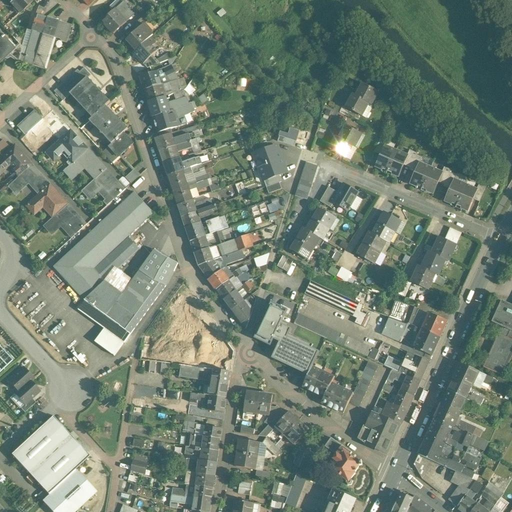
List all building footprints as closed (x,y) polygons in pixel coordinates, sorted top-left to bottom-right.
[(33,0),(7,0),(20,13),(34,1),(33,0)] [(121,2),(119,0),(116,0),(109,7),(113,11),(121,2)] [(136,14),(124,1),(115,10),(127,22),(136,14)] [(127,22),(115,10),(102,21),(114,34),(127,22)] [(32,31),(25,56),(20,55),(18,62),(32,66),(35,55),(46,18),(35,15),(31,31),(32,31)] [(144,16),(132,26),(136,31),(144,24),(144,23),(145,25),(149,21),(144,16)] [(71,26),(46,18),(35,55),(46,58),(43,69),(45,70),(55,38),(59,39),(60,42),(66,43),(71,26)] [(136,31),(126,40),(136,51),(150,38),(154,35),(144,24),(136,31)] [(14,49),(0,33),(0,63),(9,55),(18,62),(20,55),(22,48),(19,44),(14,49)] [(136,51),(133,53),(143,64),(153,56),(157,51),(152,46),(155,43),(150,38),(136,51)] [(46,58),(35,55),(32,66),(43,69),(46,58)] [(153,56),(143,64),(148,69),(160,64),(153,56)] [(171,65),(164,69),(167,76),(176,74),(171,65)] [(77,70),(54,91),(63,100),(70,93),(88,77),(91,74),(84,67),(79,72),(77,70)] [(164,69),(161,70),(159,71),(157,72),(159,79),(167,76),(164,69)] [(157,72),(141,78),(145,90),(161,85),(159,79),(157,72)] [(159,79),(161,85),(162,85),(177,80),(179,80),(176,74),(167,76),(159,79)] [(88,77),(70,93),(93,118),(106,106),(111,102),(88,77)] [(171,85),(178,83),(177,80),(162,85),(166,97),(174,94),(171,85)] [(171,85),(174,94),(181,92),(178,83),(171,85)] [(378,92),(363,84),(362,84),(363,84),(356,96),(356,97),(368,103),(371,105),(370,104),(377,92),(377,93),(378,92)] [(161,85),(145,90),(149,102),(166,97),(162,85),(161,85)] [(326,87),(320,85),(316,95),(323,97),(326,87)] [(181,92),(174,94),(177,102),(183,100),(183,99),(181,92)] [(177,102),(174,94),(166,97),(170,112),(173,111),(190,104),(188,97),(183,99),(183,100),(177,102)] [(356,96),(353,94),(353,95),(346,107),(361,116),(361,115),(368,103),(356,97),(356,96)] [(166,97),(149,102),(153,117),(170,112),(166,97)] [(170,112),(153,117),(158,133),(178,127),(176,118),(184,115),(184,116),(195,111),(192,103),(190,104),(173,111),(170,112)] [(128,129),(106,106),(93,118),(90,121),(101,133),(101,134),(102,135),(103,135),(112,144),(122,135),(128,129)] [(43,119),(34,110),(30,114),(38,124),(43,119)] [(34,128),(31,130),(37,137),(48,127),(59,140),(69,132),(71,130),(65,123),(63,125),(51,112),(43,119),(38,124),(34,128)] [(38,124),(30,114),(25,118),(34,128),(38,124)] [(34,128),(25,118),(21,122),(29,132),(31,130),(34,128)] [(29,132),(21,122),(16,127),(25,136),(29,132)] [(361,134),(346,126),(345,126),(346,127),(339,138),(339,139),(351,145),(351,146),(354,147),(353,146),(360,135),(361,135),(361,134)] [(194,128),(179,132),(181,136),(192,132),(192,133),(195,132),(194,128)] [(300,130),(292,130),(289,134),(289,141),(300,142),(300,130)] [(81,145),(69,132),(59,140),(48,150),(54,157),(65,147),(77,160),(87,152),(89,150),(83,143),(81,145)] [(192,132),(181,136),(181,137),(174,140),(172,134),(155,139),(159,152),(176,146),(190,142),(194,140),(192,133),(192,132)] [(112,144),(110,146),(119,156),(132,145),(122,135),(112,144)] [(339,138),(336,137),(335,137),(336,137),(329,149),(344,158),(345,158),(344,157),(351,146),(351,145),(339,139),(339,138)] [(381,138),(375,152),(381,155),(385,146),(388,141),(381,138)] [(190,142),(183,144),(186,150),(188,156),(194,154),(190,142)] [(267,142),(252,147),(254,154),(269,148),(267,142)] [(176,146),(178,153),(186,150),(183,144),(176,146)] [(254,154),(252,154),(262,181),(264,181),(279,175),(288,172),(278,145),(269,148),(254,154)] [(119,156),(110,146),(103,153),(112,163),(119,156)] [(176,146),(160,152),(164,164),(180,158),(178,153),(176,146)] [(385,146),(381,155),(376,168),(382,171),(383,169),(388,171),(396,151),(385,146)] [(24,161),(12,147),(2,157),(0,158),(0,170),(9,162),(21,175),(31,166),(31,167),(33,165),(26,158),(24,161)] [(410,150),(408,156),(407,155),(404,165),(410,168),(416,155),(417,153),(410,150)] [(407,155),(396,151),(388,171),(393,173),(392,175),(399,178),(404,165),(407,155)] [(99,164),(87,152),(77,160),(66,170),(72,176),(83,166),(95,180),(96,180),(105,171),(107,169),(101,163),(99,164)] [(194,154),(188,156),(192,168),(198,166),(194,154)] [(416,155),(410,168),(409,170),(415,173),(420,163),(422,158),(416,155)] [(180,158),(184,171),(191,168),(192,168),(188,156),(180,158)] [(180,158),(164,164),(168,176),(183,171),(184,171),(180,158)] [(318,167),(306,163),(304,169),(316,172),(318,167)] [(420,163),(415,173),(410,185),(417,188),(417,186),(422,188),(431,168),(420,163)] [(31,167),(31,166),(21,175),(10,185),(16,192),(27,182),(39,195),(49,186),(51,185),(39,172),(37,173),(31,167)] [(204,181),(198,166),(192,168),(191,168),(196,184),(204,181)] [(444,167),(442,172),(443,173),(439,182),(445,185),(450,172),(451,170),(444,167)] [(183,171),(188,186),(196,184),(191,168),(184,171),(183,171)] [(442,172),(431,168),(422,188),(427,190),(427,192),(433,195),(439,182),(443,173),(442,172)] [(135,169),(125,178),(131,184),(141,175),(135,169)] [(316,172),(304,169),(303,174),(314,178),(316,172)] [(116,184),(105,171),(96,180),(95,180),(84,190),(91,196),(101,186),(114,200),(125,189),(118,182),(116,184)] [(183,171),(168,176),(173,192),(188,186),(183,171)] [(450,172),(445,185),(444,187),(450,190),(454,180),(455,180),(457,175),(450,172)] [(314,178),(303,174),(301,179),(312,183),(314,178)] [(279,175),(264,181),(266,187),(279,183),(281,182),(279,175)] [(217,176),(204,181),(206,188),(210,186),(212,192),(222,189),(217,176)] [(312,183),(301,179),(299,185),(310,189),(312,183)] [(455,180),(454,180),(450,190),(445,202),(451,205),(452,203),(457,205),(466,185),(455,180)] [(204,181),(196,184),(199,191),(201,196),(208,194),(212,192),(210,186),(206,188),(204,181)] [(279,183),(266,187),(269,194),(282,189),(279,183)] [(358,192),(344,184),(339,193),(333,203),(347,211),(358,192)] [(486,187),(479,184),(477,189),(477,190),(473,199),(479,202),(486,187)] [(310,189),(299,185),(297,190),(309,194),(310,189)] [(477,189),(466,185),(457,205),(462,208),(461,209),(468,212),(473,199),(477,190),(477,189)] [(49,186),(39,195),(28,205),(35,212),(43,205),(54,217),(55,217),(66,206),(67,207),(69,205),(57,192),(55,193),(49,186)] [(188,186),(173,192),(178,206),(193,200),(190,191),(188,186)] [(328,187),(320,202),(331,208),(333,203),(339,193),(328,187)] [(309,194),(297,190),(295,196),(307,200),(309,194)] [(119,207),(74,249),(93,269),(153,213),(134,193),(119,207)] [(208,194),(201,196),(202,201),(205,209),(213,207),(208,194)] [(193,200),(178,206),(182,217),(197,212),(194,203),(193,200)] [(197,212),(205,209),(202,201),(194,203),(197,212)] [(67,207),(66,206),(55,217),(54,217),(46,225),(52,231),(63,221),(75,235),(87,225),(81,218),(79,220),(67,207)] [(197,212),(182,217),(186,229),(201,223),(200,219),(201,218),(201,219),(218,213),(216,207),(217,207),(216,206),(215,206),(213,207),(205,209),(197,212)] [(160,209),(151,218),(158,226),(164,221),(160,209)] [(337,219),(319,209),(313,220),(330,230),(337,219)] [(402,222),(384,212),(384,213),(378,224),(396,233),(402,222)] [(217,219),(209,222),(214,234),(221,231),(217,219)] [(257,223),(259,229),(268,226),(267,220),(257,223)] [(330,230),(313,220),(307,230),(321,239),(324,241),(330,230)] [(213,234),(214,234),(209,222),(201,224),(206,237),(213,234)] [(201,223),(186,229),(190,242),(206,237),(201,224),(201,223)] [(396,233),(378,224),(373,234),(373,235),(387,242),(387,243),(390,244),(396,233)] [(307,230),(303,228),(303,229),(297,239),(314,250),(321,239),(307,230)] [(214,234),(213,234),(215,239),(217,246),(225,243),(221,231),(214,234)] [(387,242),(373,235),(373,234),(369,232),(363,244),(381,253),(387,243),(387,242)] [(225,243),(217,246),(220,252),(222,258),(235,253),(253,247),(249,235),(225,243)] [(206,237),(190,242),(195,254),(210,248),(207,241),(206,237)] [(129,238),(94,270),(105,281),(118,269),(139,250),(129,238)] [(457,246),(439,238),(432,254),(446,260),(449,262),(449,261),(456,246),(457,246)] [(314,250),(297,239),(291,250),(291,249),(290,250),(308,260),(314,250)] [(381,253),(363,244),(358,254),(357,254),(357,255),(375,264),(381,253)] [(210,248),(195,254),(199,266),(214,260),(212,255),(210,248)] [(123,295),(105,281),(104,282),(93,269),(74,249),(54,267),(84,300),(95,308),(111,320),(120,326),(120,327),(131,334),(147,312),(123,295)] [(133,280),(123,295),(147,312),(166,286),(151,279),(162,256),(154,250),(133,280)] [(220,252),(212,255),(214,260),(222,258),(220,252)] [(446,260),(432,254),(429,252),(428,252),(429,253),(422,268),(435,274),(435,275),(439,276),(446,260)] [(235,253),(222,258),(225,266),(238,261),(235,253)] [(269,254),(254,259),(257,268),(266,265),(269,254)] [(178,264),(162,256),(151,279),(166,286),(173,271),(174,271),(178,264)] [(288,259),(283,256),(277,267),(282,269),(288,259)] [(288,259),(282,269),(287,272),(293,262),(288,259)] [(214,260),(199,266),(209,280),(221,271),(214,260)] [(435,274),(422,268),(418,266),(418,267),(412,282),(411,282),(411,283),(428,291),(429,290),(428,290),(435,275),(435,274)] [(221,271),(209,280),(216,290),(229,281),(235,277),(232,274),(227,268),(225,268),(222,271),(221,271)] [(351,283),(355,275),(339,268),(335,276),(351,283)] [(133,280),(118,269),(105,281),(123,295),(133,280)] [(239,269),(232,274),(235,277),(236,278),(243,274),(239,269)] [(243,274),(236,278),(242,286),(249,282),(243,274)] [(358,311),(361,304),(308,280),(302,294),(354,317),(352,322),(363,328),(368,316),(358,311)] [(229,281),(216,290),(224,300),(236,291),(229,281)] [(249,282),(242,286),(247,293),(254,288),(249,282)] [(236,291),(224,300),(232,310),(244,301),(236,291)] [(266,291),(263,300),(269,301),(271,293),(266,291)] [(244,301),(232,310),(246,329),(249,321),(252,312),(244,301)] [(511,305),(502,301),(492,323),(503,328),(500,335),(511,340),(511,305)] [(309,376),(313,368),(320,352),(312,348),(313,345),(289,334),(291,330),(287,328),(288,326),(282,323),(288,310),(271,302),(254,339),(271,347),(274,340),(279,343),(271,359),(309,376)] [(411,308),(395,302),(392,311),(407,317),(411,308)] [(418,310),(411,307),(407,317),(405,323),(407,324),(412,326),(417,314),(418,310)] [(407,317),(392,311),(390,318),(405,323),(407,317)] [(379,351),(297,313),(294,324),(374,362),(379,351)] [(422,329),(427,318),(417,314),(412,326),(422,329)] [(447,322),(429,314),(427,318),(422,329),(440,338),(447,322)] [(111,320),(95,342),(114,356),(131,334),(120,327),(120,326),(111,320)] [(414,348),(422,329),(412,326),(407,324),(403,338),(414,348)] [(414,348),(413,349),(432,357),(440,338),(422,329),(414,348)] [(499,334),(484,367),(503,376),(504,376),(502,375),(511,353),(511,340),(500,335),(499,334)] [(408,354),(391,346),(388,352),(402,360),(400,365),(402,366),(399,373),(407,377),(420,383),(429,362),(408,353),(408,354)] [(399,366),(387,360),(384,366),(392,370),(396,372),(399,366)] [(378,367),(368,362),(366,367),(376,372),(378,367)] [(479,372),(460,364),(454,379),(472,387),(473,385),(477,377),(479,372)] [(198,368),(190,367),(188,378),(196,379),(198,368)] [(376,372),(366,367),(363,372),(374,377),(376,372)] [(23,368),(9,381),(18,391),(18,392),(30,382),(32,379),(23,368)] [(213,371),(198,368),(196,379),(212,381),(213,371)] [(323,372),(313,368),(309,376),(306,381),(303,387),(314,392),(323,372)] [(230,373),(214,370),(213,371),(212,381),(229,384),(230,373)] [(404,384),(407,377),(399,373),(396,372),(392,370),(387,381),(393,384),(395,380),(404,384)] [(334,378),(323,372),(314,392),(324,397),(325,397),(331,383),(332,384),(334,378)] [(374,377),(363,372),(361,378),(371,382),(374,377)] [(479,372),(477,377),(480,381),(483,383),(490,386),(493,378),(479,372)] [(420,383),(407,377),(404,384),(401,391),(413,397),(420,383)] [(483,383),(480,381),(477,377),(473,385),(481,388),(483,383)] [(371,382),(361,378),(359,383),(369,387),(371,382)] [(472,387),(454,379),(448,391),(466,400),(468,396),(472,387)] [(229,384),(212,381),(211,387),(210,396),(226,398),(227,398),(229,384)] [(30,382),(18,392),(18,391),(10,398),(11,398),(15,394),(24,404),(25,405),(31,398),(39,392),(30,382)] [(332,384),(331,383),(325,397),(324,397),(322,403),(333,409),(342,389),(332,384)] [(369,387),(359,383),(356,388),(366,393),(369,387)] [(396,389),(385,384),(383,389),(394,395),(396,389)] [(366,393),(356,388),(354,393),(364,398),(366,393)] [(342,389),(333,409),(344,414),(349,403),(351,398),(353,394),(342,389)] [(401,391),(396,389),(394,395),(391,400),(389,403),(407,411),(413,397),(401,391)] [(466,400),(448,391),(441,405),(460,414),(465,402),(466,400)] [(260,394),(247,392),(244,412),(257,414),(260,394)] [(204,395),(191,393),(190,402),(197,403),(197,400),(206,402),(206,398),(209,399),(209,396),(204,395)] [(364,398),(354,393),(353,394),(351,398),(361,403),(364,398)] [(272,396),(260,394),(257,414),(269,416),(271,407),(272,396)] [(474,394),(468,396),(466,400),(481,406),(484,399),(474,394)] [(210,396),(209,396),(209,399),(207,410),(224,413),(226,398),(210,396)] [(31,398),(25,405),(24,404),(20,408),(24,413),(35,403),(31,398)] [(361,403),(351,398),(349,403),(359,408),(361,403)] [(481,406),(466,400),(465,402),(467,408),(477,413),(481,406)] [(389,403),(385,412),(383,417),(391,420),(401,425),(407,411),(389,403)] [(460,414),(441,405),(435,419),(453,427),(455,424),(460,414)] [(275,407),(271,407),(269,416),(264,423),(269,425),(282,411),(277,406),(275,407)] [(385,412),(375,407),(372,412),(379,415),(383,417),(385,412)] [(282,411),(269,425),(274,429),(275,428),(275,427),(286,415),(282,411)] [(299,421),(289,412),(286,415),(275,427),(275,428),(284,436),(299,421)] [(388,427),(376,422),(379,415),(372,412),(365,427),(373,430),(369,438),(369,439),(366,445),(386,454),(397,431),(388,427)] [(383,417),(379,415),(376,422),(388,427),(391,420),(383,417)] [(52,417),(11,455),(48,495),(75,470),(89,457),(52,417)] [(453,427),(435,419),(427,436),(446,444),(450,435),(453,427)] [(299,421),(284,436),(294,445),(309,430),(299,421)] [(187,434),(195,436),(197,424),(197,423),(189,422),(187,434)] [(471,426),(461,422),(455,424),(453,427),(463,431),(468,433),(471,426)] [(204,437),(205,427),(205,426),(197,424),(195,436),(204,437)] [(269,425),(259,436),(266,437),(274,429),(269,425)] [(373,430),(365,427),(364,426),(358,439),(366,445),(369,439),(369,438),(373,430)] [(222,429),(205,427),(204,437),(220,440),(222,429)] [(468,433),(463,431),(457,443),(458,443),(467,448),(473,435),(468,433)] [(185,446),(194,448),(195,436),(187,434),(185,446)] [(439,458),(442,458),(443,456),(450,459),(455,449),(458,443),(457,443),(451,440),(453,436),(450,435),(446,444),(439,458)] [(195,436),(194,448),(202,449),(204,437),(195,436)] [(450,459),(443,456),(442,458),(439,458),(446,444),(427,436),(419,455),(446,467),(450,459)] [(220,440),(204,437),(202,449),(219,452),(220,440)] [(281,452),(266,438),(261,443),(263,444),(267,447),(277,457),(281,452)] [(331,438),(325,447),(336,455),(342,446),(331,438)] [(259,443),(240,440),(238,453),(257,457),(259,443)] [(192,456),(194,448),(185,446),(184,455),(192,456)] [(352,453),(342,446),(336,455),(332,461),(334,463),(330,469),(346,480),(345,483),(348,485),(351,485),(353,481),(351,479),(355,474),(354,473),(359,466),(362,465),(361,461),(358,462),(350,456),(352,453)] [(336,455),(325,447),(316,459),(330,469),(334,463),(332,461),(336,455)] [(201,455),(202,449),(194,448),(192,456),(198,457),(199,454),(201,455)] [(219,452),(202,449),(201,455),(200,461),(217,464),(219,452)] [(450,459),(446,467),(456,472),(458,467),(465,453),(455,449),(450,459)] [(299,450),(294,463),(299,468),(305,453),(299,450)] [(257,457),(238,453),(236,467),(255,470),(257,457)] [(465,453),(458,467),(463,469),(464,466),(465,466),(467,462),(477,467),(480,460),(465,453)] [(187,459),(186,472),(187,472),(198,474),(200,461),(187,459)] [(148,464),(133,460),(131,471),(145,475),(148,464)] [(217,464),(200,461),(198,474),(215,476),(217,464)] [(478,467),(477,467),(467,462),(465,466),(464,466),(463,469),(458,467),(456,472),(473,480),(478,467)] [(430,469),(415,463),(414,465),(422,479),(430,469)] [(481,478),(489,483),(494,473),(486,469),(481,478)] [(75,470),(48,495),(64,511),(75,511),(96,492),(75,470)] [(198,474),(187,472),(186,477),(187,477),(186,485),(196,486),(213,488),(215,476),(198,474)] [(473,480),(456,472),(451,481),(459,486),(448,500),(457,507),(466,496),(466,495),(468,493),(470,489),(476,481),(473,480)] [(140,478),(130,475),(128,481),(138,483),(140,478)] [(297,475),(285,504),(295,508),(307,479),(297,475)] [(123,481),(121,488),(138,492),(140,486),(123,481)] [(482,486),(476,481),(470,489),(476,493),(477,494),(482,486)] [(238,490),(250,491),(251,483),(238,482),(238,490)] [(213,488),(196,486),(195,499),(211,501),(213,488)] [(500,499),(486,488),(482,496),(488,500),(495,505),(500,499)] [(187,491),(173,489),(172,495),(186,497),(187,491)] [(350,511),(356,500),(332,490),(323,511),(350,511)] [(511,498),(503,492),(500,499),(508,505),(511,500),(511,498)] [(413,499),(401,493),(392,511),(416,511),(424,503),(414,496),(413,499)] [(194,506),(195,499),(186,497),(172,495),(171,503),(194,506)] [(471,511),(477,504),(466,495),(466,496),(456,509),(460,511),(471,511)] [(209,511),(211,501),(195,499),(194,506),(193,511),(200,511),(209,511)] [(508,505),(500,499),(495,505),(503,511),(508,505)] [(286,503),(272,500),(271,507),(283,510),(286,503)] [(252,511),(254,504),(243,502),(235,501),(234,511),(235,511),(252,511)] [(435,511),(424,503),(416,511),(435,511)]
